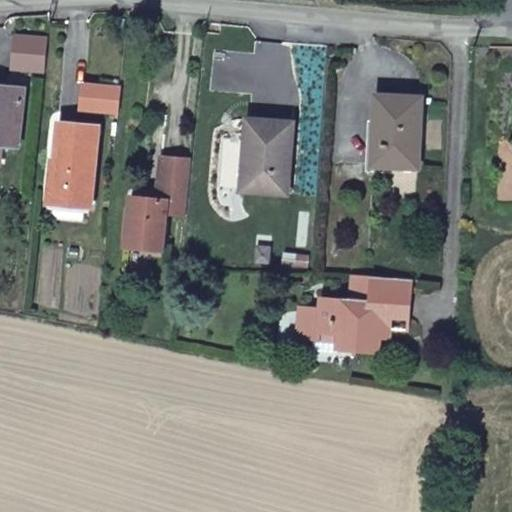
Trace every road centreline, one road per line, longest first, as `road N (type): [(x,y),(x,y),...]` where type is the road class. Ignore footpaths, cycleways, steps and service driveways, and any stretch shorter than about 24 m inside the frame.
road 1 (residential): [(0,12),(254,7),(502,30)]
road 2 (unknown): [(445,312),(461,26)]
